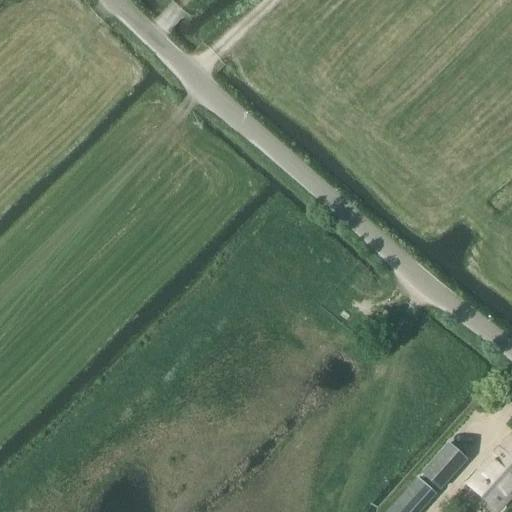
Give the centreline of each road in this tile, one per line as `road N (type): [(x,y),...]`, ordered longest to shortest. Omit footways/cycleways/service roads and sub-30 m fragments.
road 1 (tertiary): [(511,349),(190,76),(116,0)]
road 2 (track): [(347,511),(421,278)]
